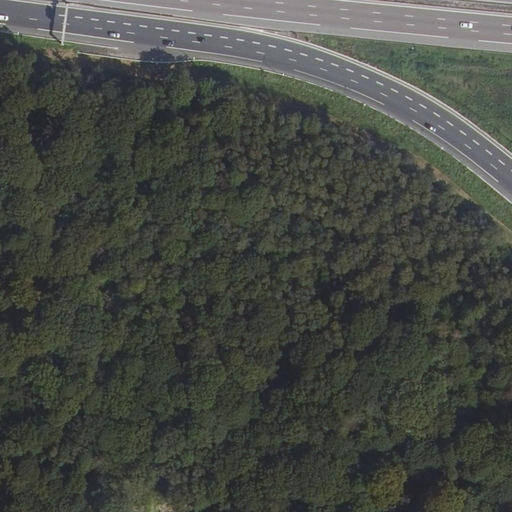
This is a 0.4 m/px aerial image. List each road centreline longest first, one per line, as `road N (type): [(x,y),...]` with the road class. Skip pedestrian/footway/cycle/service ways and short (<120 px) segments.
road 1 (motorway): [(0,12),(208,40),(318,65),(423,114),(511,178)]
road 2 (motorway): [(215,0),(511,28)]
